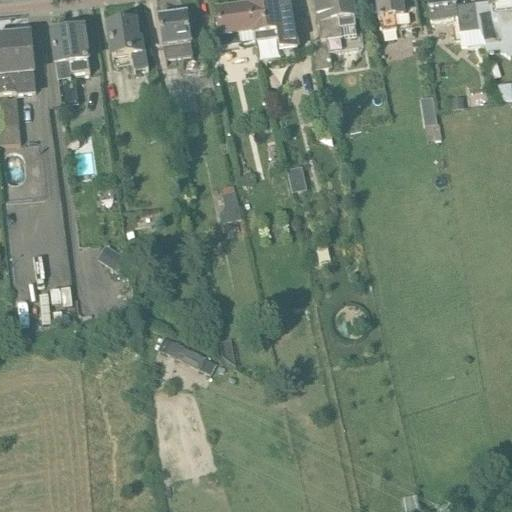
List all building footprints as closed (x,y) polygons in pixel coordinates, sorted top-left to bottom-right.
[(356,37),(353,22),(354,22),(350,0),(318,0),(314,1),(319,28),(320,28),(323,44),(311,46),(316,75),(333,72),(330,58),(364,53),(361,36),(356,37)] [(404,30),(402,21),(403,21),(399,0),(375,0),(379,24),(381,24),(382,34),(404,30)] [(447,24),(457,22),(458,28),(459,37),(479,34),(475,6),(455,9),(453,0),(428,0),(432,26),(447,24)] [(511,0),(490,0),(491,4),(475,6),(479,34),(488,56),(499,54),(511,62),(511,60),(511,0)] [(249,9),(252,39),(252,41),(256,67),(295,61),(294,53),(298,53),(296,40),(294,20),(292,5),(277,7),(276,4),(249,8),(249,9)] [(239,41),(252,39),(249,9),(217,14),(221,43),(220,43),(222,51),(240,49),(239,41)] [(190,49),(186,17),(159,21),(165,65),(193,61),(191,49),(190,49)] [(137,46),(135,25),(108,28),(112,63),(132,61),(134,75),(148,74),(146,57),(145,57),(143,45),(137,46)] [(90,79),(83,32),(51,36),(56,71),(57,87),(71,85),(70,82),(90,79)] [(23,101),(23,98),(35,97),(30,38),(0,40),(0,99),(17,98),(18,102),(23,101)] [(511,89),(498,90),(503,104),(511,103),(511,89)] [(0,149),(21,148),(19,122),(17,100),(0,101),(0,149)] [(463,101),(451,103),(453,113),(464,111),(463,101)] [(425,129),(437,128),(435,116),(423,118),(424,130),(425,129)] [(290,187),(305,184),(302,169),(286,173),(290,187)] [(220,214),(222,226),(241,222),(238,205),(236,196),(224,199),(226,213),(220,214)] [(107,249),(97,262),(115,274),(124,261),(107,249)] [(328,252),(318,254),(321,267),(331,265),(328,252)] [(175,344),(170,358),(216,375),(221,361),(175,344)] [(420,511),(422,511),(418,497),(401,501),(404,511),(420,511)]
